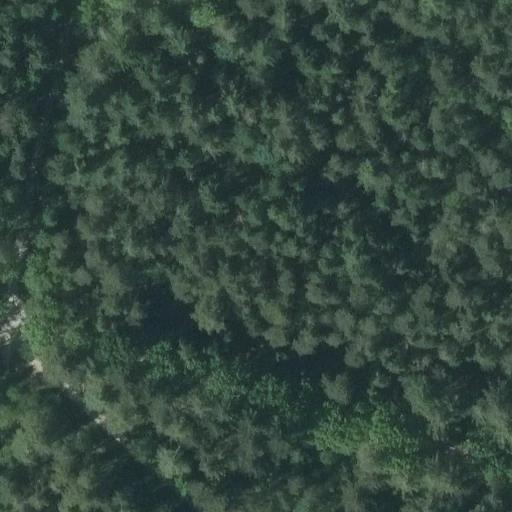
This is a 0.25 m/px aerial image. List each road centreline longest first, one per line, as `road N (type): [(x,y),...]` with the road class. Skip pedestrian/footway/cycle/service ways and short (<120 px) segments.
road 1 (track): [(3,321),(511,471)]
road 2 (track): [(0,333),(202,511)]
